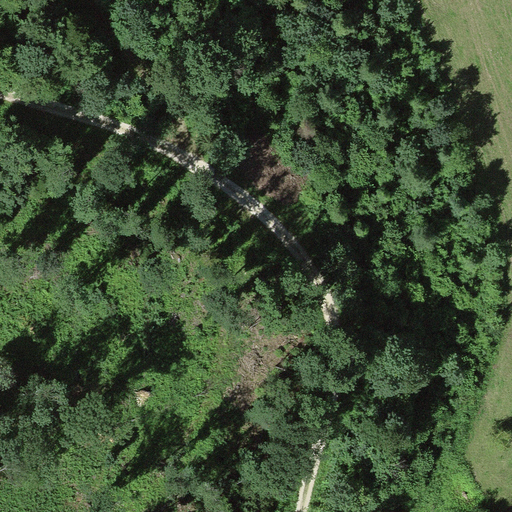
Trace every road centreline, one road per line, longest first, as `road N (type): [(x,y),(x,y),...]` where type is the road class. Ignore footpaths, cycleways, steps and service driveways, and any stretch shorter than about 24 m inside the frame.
road 1 (track): [(303,511),(346,346),(329,281),(234,183),(126,130),(0,89)]
road 2 (track): [(234,183),(85,0)]
